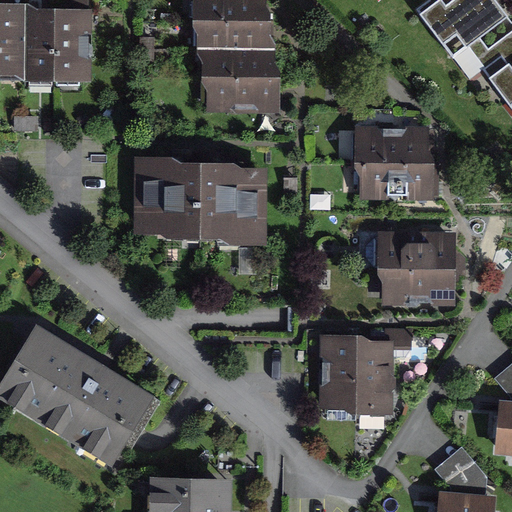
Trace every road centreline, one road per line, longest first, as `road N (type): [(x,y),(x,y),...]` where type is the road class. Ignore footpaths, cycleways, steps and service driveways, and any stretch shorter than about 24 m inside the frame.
road 1 (residential): [(0,198),(237,377),(315,461),(362,476)]
road 2 (residential): [(511,256),(423,447),(362,476)]
